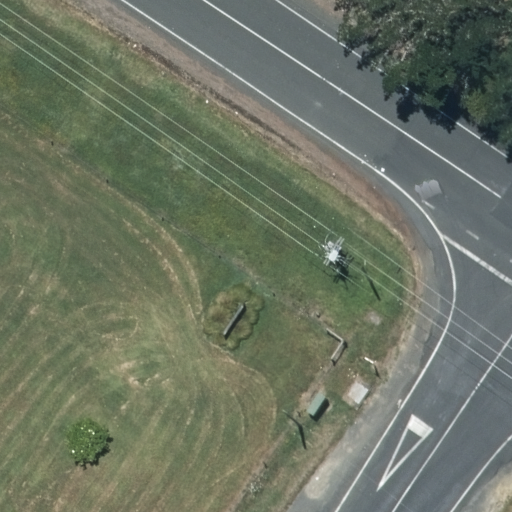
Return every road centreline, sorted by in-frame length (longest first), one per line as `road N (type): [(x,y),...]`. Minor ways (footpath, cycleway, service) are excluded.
road 1 (tertiary): [(201,0),(511,207)]
road 2 (unclassified): [(392,511),(511,332)]
